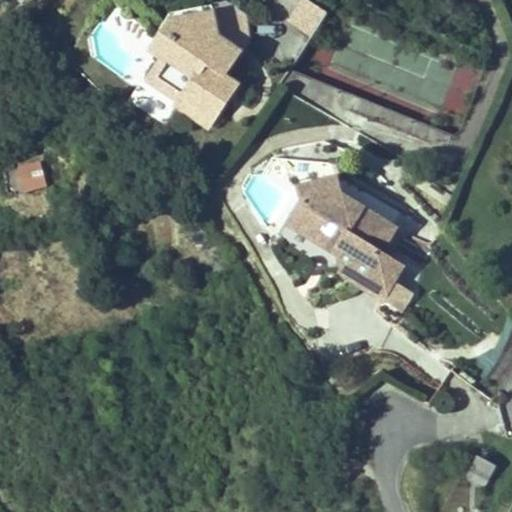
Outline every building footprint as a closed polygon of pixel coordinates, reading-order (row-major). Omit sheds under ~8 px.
[(224,1),(215,14),(220,38),(241,53),(250,39),(247,17),(224,1)] [(215,14),(176,21),(178,32),(161,56),(166,59),(150,81),(181,102),(178,106),(209,128),(228,100),(213,90),(223,76),(224,77),(225,76),(241,53),(220,38),(215,14)] [(161,56),(178,32),(176,21),(155,52),(161,56)] [(238,85),(225,76),(224,77),(223,76),(213,90),(228,100),(238,85)] [(23,194),(48,187),(40,159),(15,166),(23,194)] [(342,266),(366,280),(381,254),(396,230),(363,209),(358,218),(339,207),(335,187),(316,192),(312,190),(305,202),(308,204),(298,220),(291,216),(278,237),(285,241),(293,227),(326,248),(328,244),(338,250),(340,256),(342,266)] [(326,248),(340,256),(338,250),(328,244),(326,248)] [(381,254),(366,280),(388,294),(393,285),(404,268),(381,254)] [(366,280),(342,266),(345,277),(384,301),(388,294),(366,280)] [(384,301),(383,302),(400,313),(411,295),(393,285),(388,294),(384,301)] [(479,458),(468,479),(474,487),(485,488),(496,467),(479,458)]
